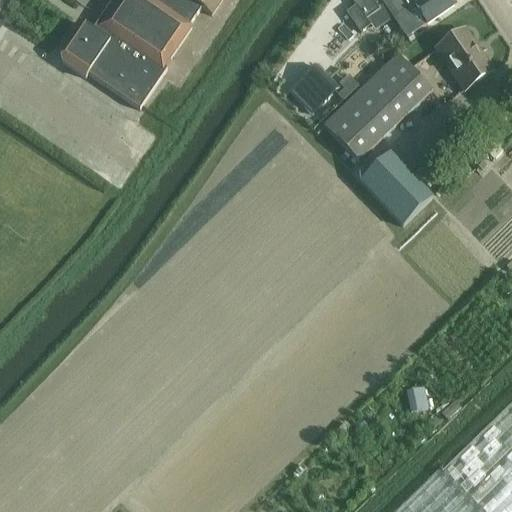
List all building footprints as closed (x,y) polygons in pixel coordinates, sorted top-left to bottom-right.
[(110,0),(89,32),(80,26),(60,55),(62,65),(85,81),(88,78),(139,113),(167,73),(164,71),(191,31),(189,29),(201,11),(211,18),(223,0),(110,0)] [(370,28),(365,22),(379,12),(370,0),(351,0),(350,1),(356,9),(347,16),(361,35),(370,28)] [(391,0),(383,6),(395,23),(401,31),(408,40),(428,26),(454,8),(448,0),(391,0)] [(464,95),(492,77),(464,35),(436,53),(464,95)] [(360,167),(433,96),(399,61),(326,132),(360,167)] [(316,69),(296,88),(318,111),(338,92),(316,69)] [(390,157),(360,185),(402,229),(432,201),(390,157)] [(437,348),(454,334),(446,324),(428,338),(437,348)] [(511,511),(511,407),(442,475),(440,472),(398,511),(511,511)]
